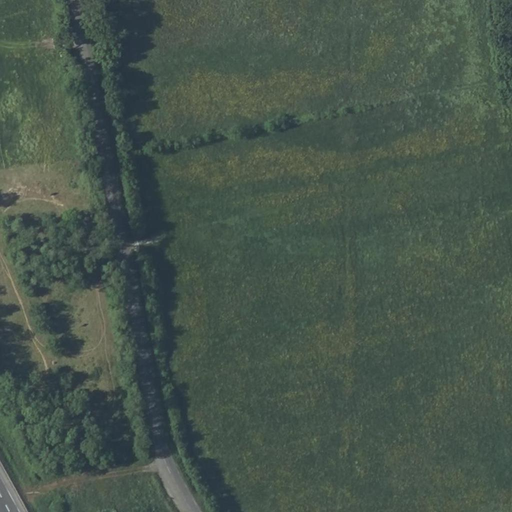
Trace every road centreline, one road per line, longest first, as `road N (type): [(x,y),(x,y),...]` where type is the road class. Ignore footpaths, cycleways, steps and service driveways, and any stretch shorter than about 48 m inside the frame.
road 1 (unclassified): [(72,0),(157,450),(189,511)]
road 2 (track): [(165,475),(33,498)]
